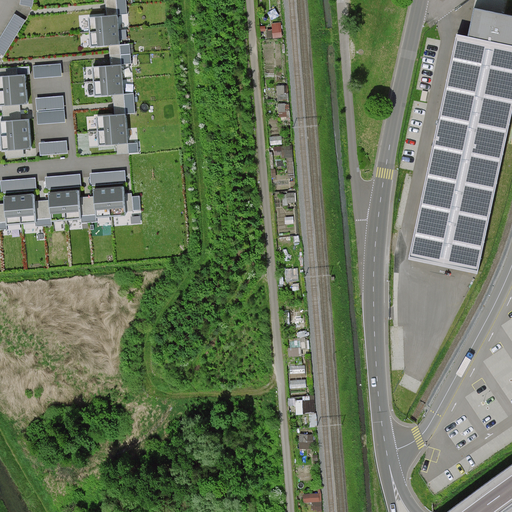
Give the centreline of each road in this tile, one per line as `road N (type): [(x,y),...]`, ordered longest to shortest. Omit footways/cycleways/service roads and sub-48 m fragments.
road 1 (residential): [(250,0),(290,511)]
road 2 (tertiary): [(376,223),(374,339),(390,468)]
road 3 (residential): [(341,0),(357,187),(376,223)]
road 4 (tertiary): [(420,0),(376,223)]
road 5 (residential): [(0,171),(124,161)]
